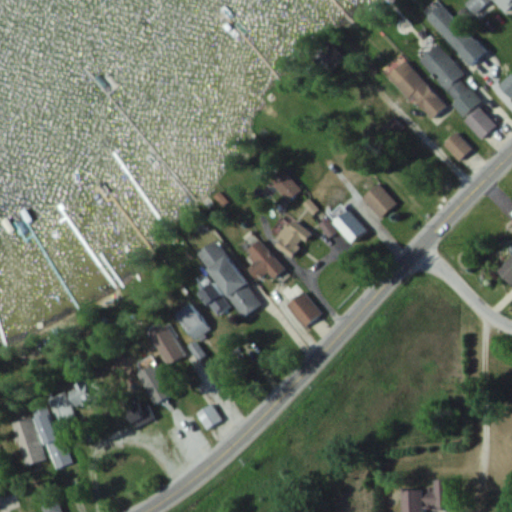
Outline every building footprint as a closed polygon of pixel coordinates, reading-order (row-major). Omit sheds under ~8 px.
[(511,0),(497,0),(509,11),(511,8),(511,0)] [(430,19),(475,65),(490,51),(444,5),(430,19)] [(438,46),(422,60),(459,101),(456,104),(466,116),(485,99),(438,46)] [(391,77),(435,120),(450,105),(407,61),(391,77)] [(511,96),(511,73),(500,86),(511,96)] [(467,120),(484,139),(499,125),(482,106),(467,120)] [(475,149),(459,132),(446,144),(462,161),(475,149)] [(400,203),(380,183),(365,198),(384,217),(400,203)] [(365,236),(349,215),(340,222),(357,243),(365,236)] [(313,237),(294,221),(276,242),(296,259),(313,237)] [(219,239),(201,252),(247,316),(265,303),(219,239)] [(258,261),(251,269),(262,279),(271,271),(279,280),(290,268),(262,240),(249,252),(258,261)] [(511,257),(500,270),(511,282),(511,257)] [(235,305),(217,282),(205,292),(223,315),(235,305)] [(289,305),(307,328),(324,314),(306,291),(289,305)] [(213,329),(196,303),(179,314),(197,340),(213,329)] [(153,334),(172,366),(188,356),(169,324),(153,334)] [(71,387),(76,407),(104,400),(99,380),(71,387)] [(54,398),(63,420),(75,415),(66,393),(54,398)] [(198,414),(207,430),(223,420),(213,404),(198,414)] [(71,465),(58,412),(43,415),(56,468),(71,465)] [(14,423),(29,466),(48,460),(33,416),(14,423)] [(0,482),(10,480),(1,449),(0,448),(0,482)] [(455,480),(437,480),(437,488),(409,489),(409,511),(429,511),(430,510),(455,510),(455,480)] [(38,493),(45,511),(63,511),(54,487),(38,493)]
